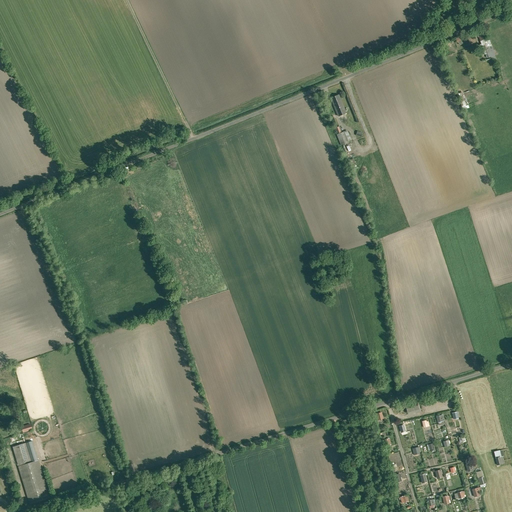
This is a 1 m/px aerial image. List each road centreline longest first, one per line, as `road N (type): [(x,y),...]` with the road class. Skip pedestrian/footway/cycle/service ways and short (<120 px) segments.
road 1 (unclassified): [(0,215),(511,9)]
road 2 (unclassified): [(11,511),(511,363)]
